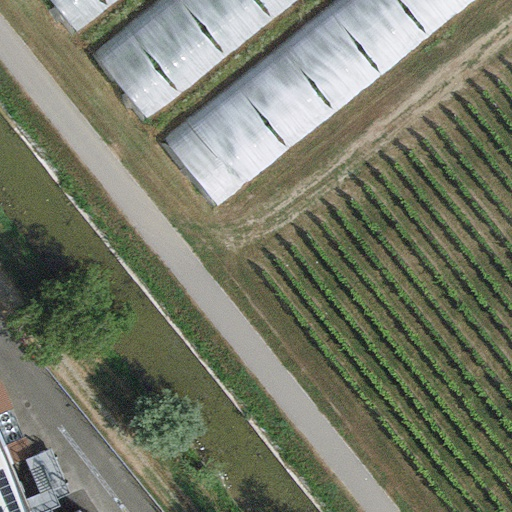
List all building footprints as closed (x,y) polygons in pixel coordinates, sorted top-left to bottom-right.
[(25,0),(69,54),(137,0),(25,0)] [(178,0),(85,73),(137,138),(311,0),(178,0)] [(359,0),(154,163),(205,228),(493,0),(359,0)] [(511,19),(228,243),(279,307),(511,123),(511,19)] [(511,165),(298,333),(349,397),(511,268),(511,165)] [(511,303),(374,412),(426,477),(511,409),(511,303)] [(511,511),(511,441),(441,498),(451,511),(511,511)] [(0,511),(20,511),(0,463),(0,511)]
